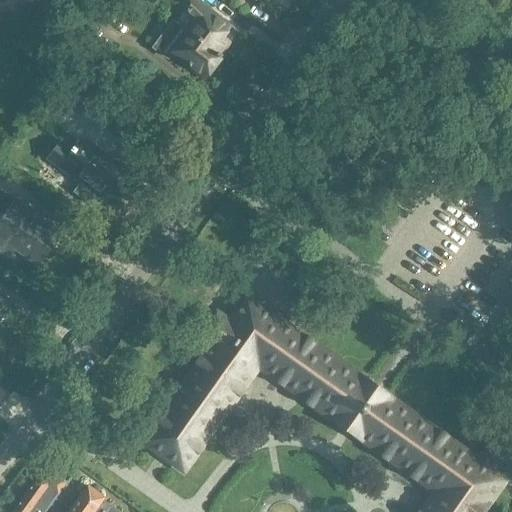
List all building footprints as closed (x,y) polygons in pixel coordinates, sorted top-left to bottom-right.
[(93,0),(80,0),(70,15),(91,31),(107,10),(93,0)] [(176,23),(220,56),(220,55),(218,53),(227,41),(221,36),(228,27),(191,0),(185,0),(180,8),(184,11),(176,23)] [(173,20),(152,47),(166,58),(170,53),(203,78),(220,56),(176,23),(173,20)] [(69,108),(45,90),(31,108),(55,127),(69,108)] [(76,146),(64,137),(47,159),(94,194),(87,204),(103,216),(132,178),(81,140),(76,146)] [(0,187),(10,173),(0,165),(0,187)] [(0,258),(5,262),(14,248),(38,265),(59,234),(13,203),(0,221),(0,258)] [(245,297),(141,441),(183,471),(258,367),(435,492),(420,511),(481,511),(504,481),(245,297)] [(0,318),(8,306),(0,299),(0,318)] [(45,468),(12,511),(44,511),(47,508),(51,511),(59,500),(55,497),(65,483),(45,468)] [(117,511),(102,500),(104,497),(88,485),(70,509),(59,500),(51,511),(52,511),(117,511)]
